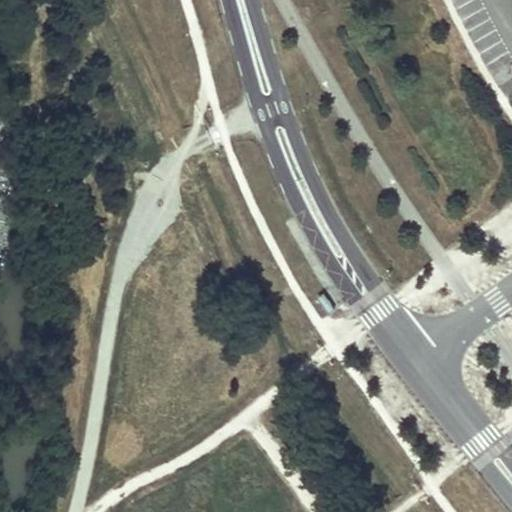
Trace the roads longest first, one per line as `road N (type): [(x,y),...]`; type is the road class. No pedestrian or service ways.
road 1 (tertiary): [(242,0),(325,233),(417,360)]
road 2 (tertiary): [(417,360),(511,479)]
